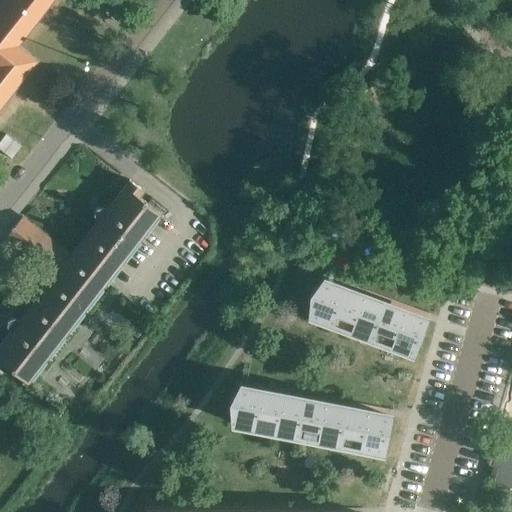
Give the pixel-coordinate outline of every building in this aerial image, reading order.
[(0,107),(37,60),(18,45),(53,0),(0,0),(0,1),(0,107)] [(0,150),(14,161),(24,148),(8,136),(0,146),(0,150)] [(130,180),(106,210),(105,209),(104,208),(103,208),(102,207),(100,208),(99,208),(98,209),(97,209),(96,211),(96,212),(95,213),(95,214),(95,216),(96,217),(97,218),(98,219),(99,220),(72,254),(23,216),(10,232),(4,239),(53,278),(20,321),(19,320),(18,319),(16,319),(15,319),(14,319),(13,319),(11,320),(10,321),(10,322),(9,323),(9,324),(9,325),(9,327),(9,328),(10,329),(11,330),(12,330),(0,345),(0,369),(1,371),(6,365),(26,380),(101,285),(159,212),(138,196),(143,190),(130,180)] [(331,324),(344,288),(324,280),(310,316),(331,324)] [(351,332),(365,296),(344,288),(331,324),(351,332)] [(372,340),(386,304),(365,296),(351,332),(372,340)] [(393,347),(406,311),(386,304),(372,340),(393,347)] [(413,355),(427,319),(406,311),(393,347),(413,355)] [(255,428),(262,391),(241,386),(233,424),(255,428)] [(276,432),(283,395),(262,391),(255,428),(276,432)] [(297,437),(305,399),(283,395),(276,432),(297,437)] [(319,441),(326,403),(305,399),(297,437),(319,441)] [(340,445),(348,408),(326,403),(319,441),(340,445)] [(362,449),(369,412),(348,408),(340,445),(362,449)] [(383,454),(391,416),(369,412),(362,449),(383,454)] [(511,422),(506,437),(497,434),(489,465),(498,467),(494,482),(511,487),(511,422)]
